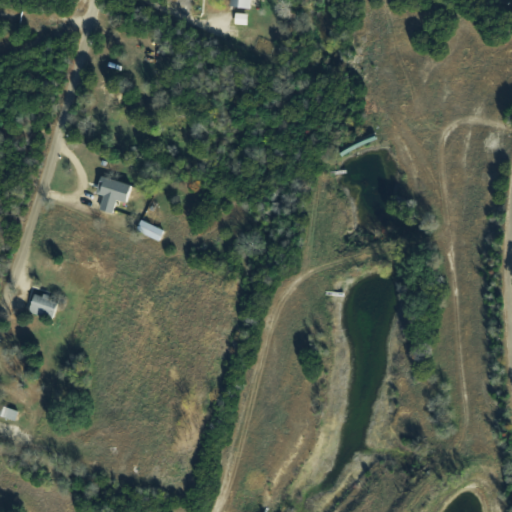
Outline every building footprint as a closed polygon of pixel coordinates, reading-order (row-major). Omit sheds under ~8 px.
[(248,0),(247,11),(227,9),(228,0),(248,0)] [(234,13),(246,14),(245,25),(233,23),(234,13)] [(98,174),(127,184),(122,201),(115,198),(110,213),(97,209),(101,196),(92,193),(98,174)] [(138,220),(161,230),(157,240),(134,230),(138,220)] [(56,301),(50,319),(27,311),(33,293),(56,301)] [(0,406),(18,413),(14,422),(0,417),(0,406)]
